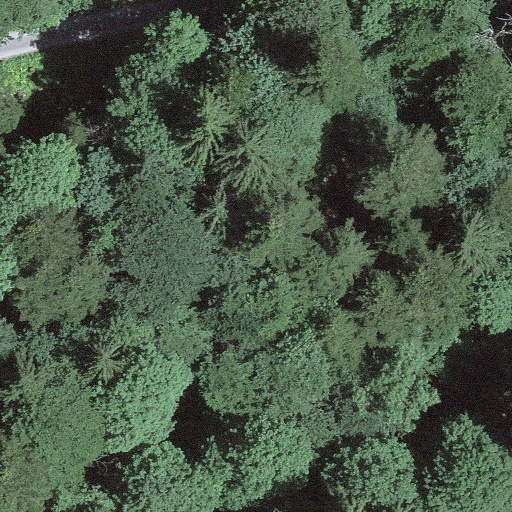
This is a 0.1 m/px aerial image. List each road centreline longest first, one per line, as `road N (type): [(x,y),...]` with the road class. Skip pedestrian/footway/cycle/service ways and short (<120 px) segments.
road 1 (track): [(511,333),(179,511)]
road 2 (track): [(195,0),(0,51)]
